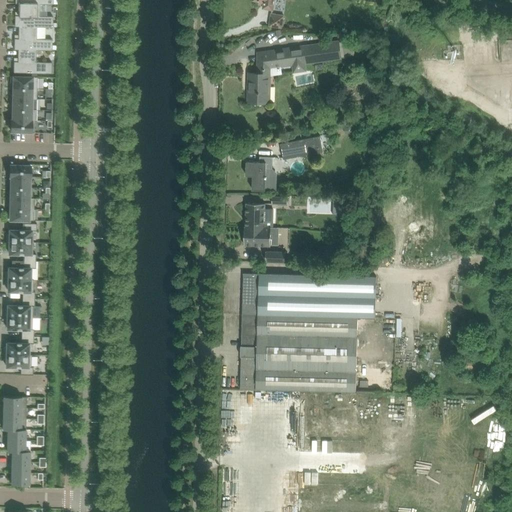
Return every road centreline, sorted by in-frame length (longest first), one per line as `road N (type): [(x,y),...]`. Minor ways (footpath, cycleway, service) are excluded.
road 1 (unclassified): [(199,511),(206,0)]
road 2 (secondary): [(93,150),(81,499)]
road 3 (secondary): [(100,499),(109,151)]
road 4 (secondary): [(109,151),(115,0)]
road 5 (secondary): [(103,0),(93,150)]
